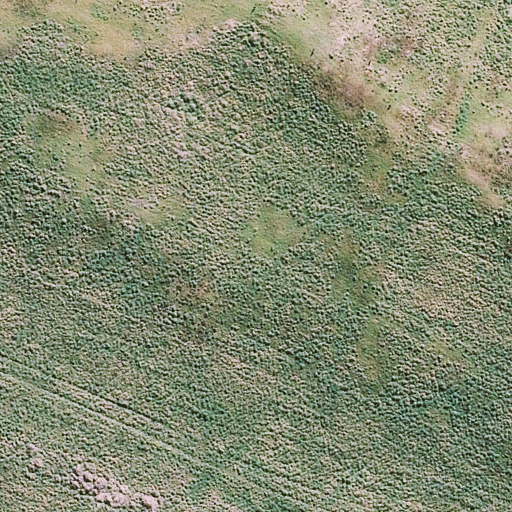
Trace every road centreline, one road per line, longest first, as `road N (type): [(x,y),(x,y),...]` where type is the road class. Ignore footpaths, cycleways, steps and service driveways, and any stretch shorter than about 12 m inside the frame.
road 1 (residential): [(207,293),(511,431)]
road 2 (residential): [(324,13),(207,293)]
road 3 (residential): [(0,199),(207,293)]
